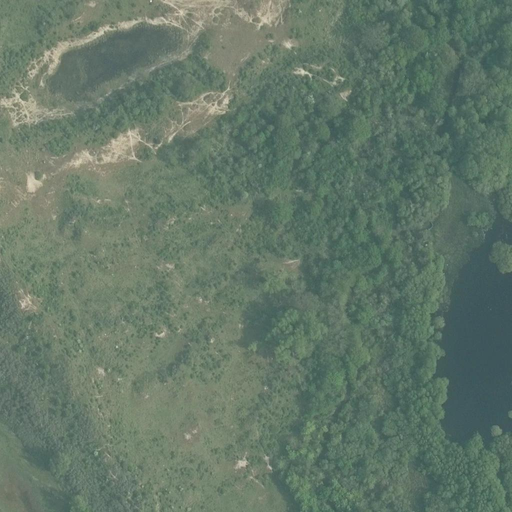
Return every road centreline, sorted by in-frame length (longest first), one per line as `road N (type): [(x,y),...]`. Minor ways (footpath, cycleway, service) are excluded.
road 1 (track): [(330,511),(313,472),(323,436),(341,412),(346,290),(383,269),(400,191),(434,148)]
road 2 (track): [(434,148),(459,64),(422,0)]
